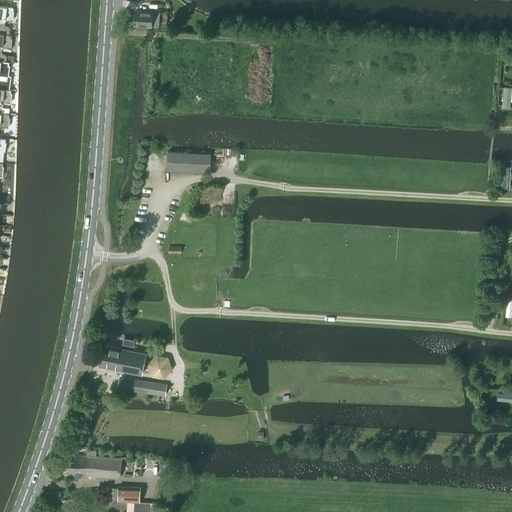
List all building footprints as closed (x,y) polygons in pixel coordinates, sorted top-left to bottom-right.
[(0,33),(8,35),(8,34),(9,28),(3,25),(4,19),(9,20),(12,21),(13,11),(12,11),(12,7),(0,5),(0,33)] [(158,25),(159,12),(135,12),(135,24),(158,25)] [(0,33),(0,61),(5,62),(5,61),(6,56),(0,52),(1,46),(7,47),(7,48),(10,48),(11,39),(10,38),(11,35),(8,34),(8,35),(0,33)] [(0,88),(3,89),(8,89),(10,76),(7,76),(7,75),(9,66),(8,66),(8,62),(5,61),(5,62),(0,61),(0,88)] [(504,87),(502,107),(510,107),(511,89),(511,87),(504,87)] [(0,88),(0,113),(2,101),(7,102),(7,103),(10,103),(11,94),(10,93),(10,90),(8,89),(3,89),(0,88)] [(8,114),(0,113),(0,125),(5,126),(5,127),(7,128),(9,118),(8,118),(8,114)] [(210,172),(211,153),(168,151),(167,170),(210,172)] [(510,167),(501,167),(500,189),(509,189),(510,167)] [(134,347),(135,340),(124,338),(122,344),(134,347)] [(99,366),(107,367),(107,370),(115,371),(116,369),(142,374),(146,353),(103,345),(99,366)] [(165,395),(167,384),(120,377),(118,388),(165,395)] [(511,395),(498,394),(497,401),(511,402),(511,395)] [(122,458),(96,456),(97,451),(87,450),(87,455),(79,454),(79,455),(65,454),(64,473),(75,474),(75,475),(77,477),(81,477),(82,476),(82,474),(119,477),(122,458)] [(117,500),(129,501),(128,511),(156,511),(156,502),(139,502),(140,487),(118,485),(118,488),(117,500)]
